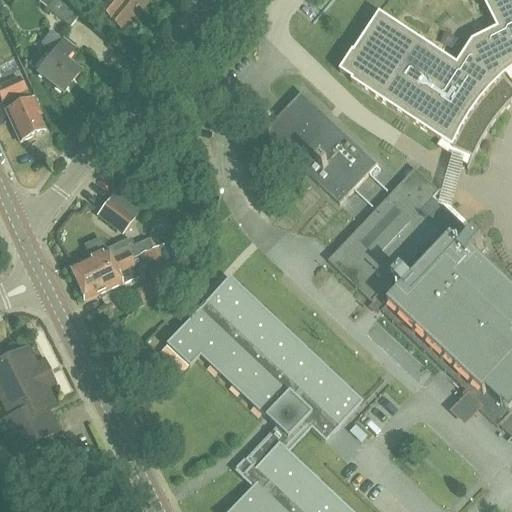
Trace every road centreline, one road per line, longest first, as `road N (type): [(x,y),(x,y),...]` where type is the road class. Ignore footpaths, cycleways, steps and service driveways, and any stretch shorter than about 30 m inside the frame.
road 1 (residential): [(23,240),(209,0)]
road 2 (tertiary): [(158,511),(44,283)]
